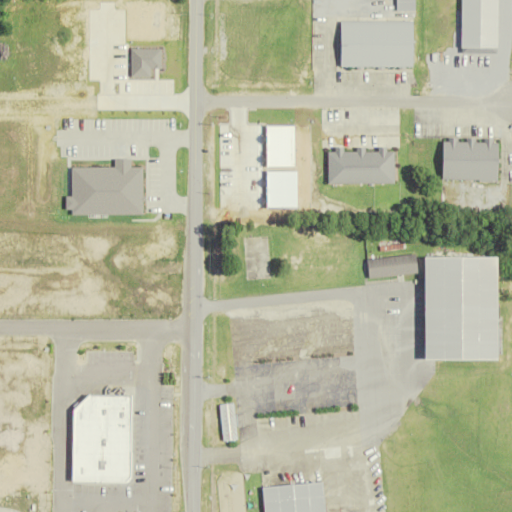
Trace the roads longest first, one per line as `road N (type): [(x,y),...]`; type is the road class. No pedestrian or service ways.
road 1 (tertiary): [(190,511),(193,0)]
road 2 (residential): [(193,95),(509,94)]
road 3 (residential): [(193,321),(0,321)]
